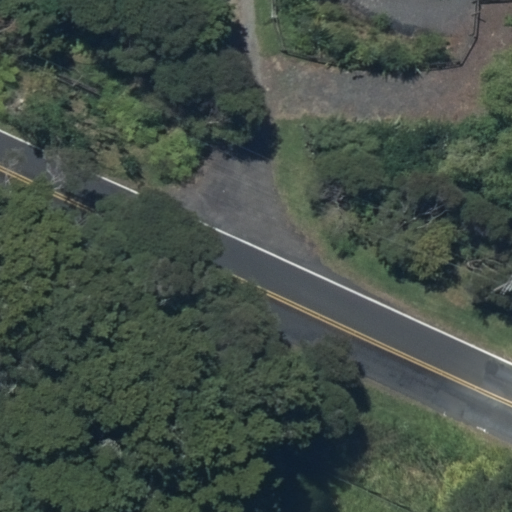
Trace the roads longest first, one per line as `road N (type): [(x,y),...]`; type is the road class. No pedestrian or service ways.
road 1 (secondary): [(511,404),(0,169)]
road 2 (track): [(211,269),(248,177),(238,0)]
